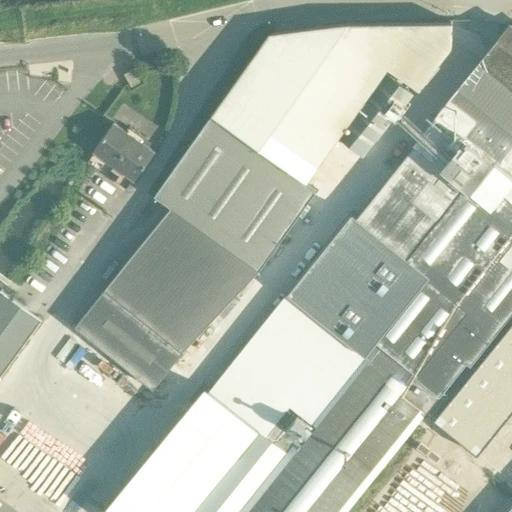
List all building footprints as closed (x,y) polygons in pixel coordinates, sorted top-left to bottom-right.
[(270,31),(212,114),(304,181),(339,136),(363,156),(416,91),(446,53),(452,21),(347,22),(270,31)] [(347,511),(427,415),(466,363),(470,366),(511,313),(511,28),(508,25),(478,61),(472,69),(412,143),(414,144),(353,220),(363,227),(411,266),(371,314),(359,329),(375,341),(294,439),(276,424),(266,437),(260,432),(194,511),(347,511)] [(140,82),(132,69),(124,74),(131,87),(140,82)] [(258,270),(314,192),(210,116),(155,195),(258,270)] [(94,151),(87,161),(98,169),(104,160),(112,166),(136,132),(128,127),(125,131),(113,122),(105,133),(93,150),(94,151)] [(136,132),(112,166),(120,172),(114,180),(125,188),(132,178),(134,179),(154,151),(141,142),(144,138),(136,132)] [(1,289),(0,289),(0,374),(41,318),(1,289)] [(72,327),(151,390),(181,353),(103,289),(72,327)] [(511,324),(508,321),(493,341),(511,355),(511,324)] [(511,355),(493,341),(477,360),(511,387),(511,355)] [(511,387),(477,360),(462,380),(506,414),(511,406),(511,387)] [(462,380),(447,399),(491,434),(506,414),(462,380)] [(447,399),(431,419),(475,453),(491,434),(447,399)]
